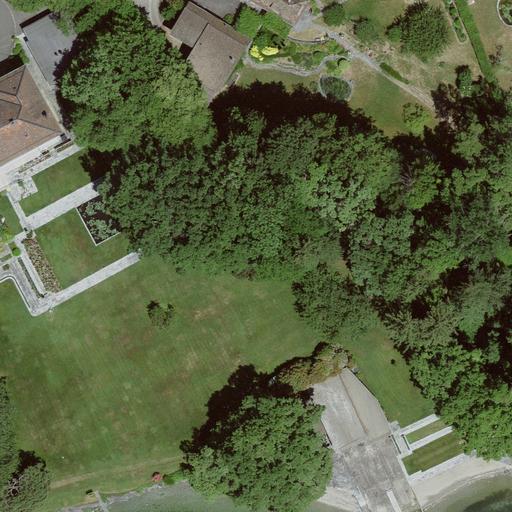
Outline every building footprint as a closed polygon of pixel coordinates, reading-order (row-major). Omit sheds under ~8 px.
[(251,35),(188,0),(187,0),(167,35),(191,48),(178,71),(218,94),(251,35)] [(245,0),(288,26),(303,0),(245,0)] [(19,30),(44,75),(84,53),(59,8),(19,30)] [(0,163),(60,133),(24,62),(0,74),(0,163)] [(362,367),(321,382),(373,511),(391,511),(408,500),(414,496),(422,491),(362,367)]
